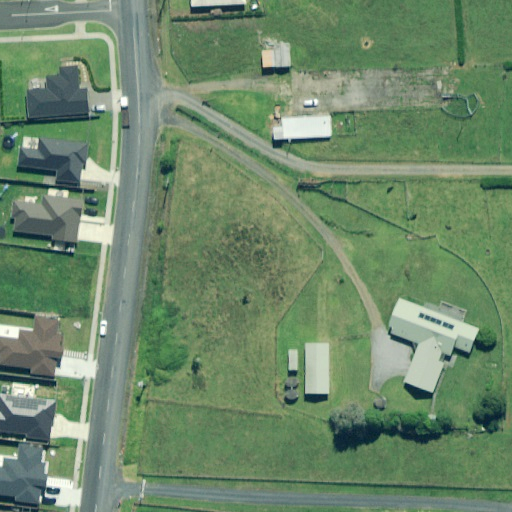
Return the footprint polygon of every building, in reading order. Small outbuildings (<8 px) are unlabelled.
[(291,67),(291,47),(276,47),(276,51),(264,51),(264,67),(291,67)] [(26,93),(29,120),(89,114),(87,91),(79,92),(77,70),(63,71),(63,77),(46,78),(47,91),(26,93)] [(332,137),(331,117),(283,119),(284,128),(275,128),(276,140),(332,137)] [(88,145),(41,139),(39,151),(23,149),(21,167),(58,172),(57,181),(79,184),(82,162),(85,162),(88,145)] [(17,218),(16,231),(54,235),(54,239),(76,242),(81,201),(45,196),(44,205),(14,201),(12,217),(17,218)] [(480,329),(401,299),(389,332),(421,344),(407,382),(433,392),(444,363),(440,361),(443,353),(451,356),(455,347),(471,353),(480,329)] [(0,352),(1,352),(0,362),(0,363),(31,367),(30,374),(55,376),(57,358),(60,358),(64,321),(36,318),(34,332),(20,331),(19,341),(0,338),(0,352)] [(330,344),(307,344),(307,394),(330,394),(330,344)] [(299,350),(290,350),(290,370),(299,370),(299,350)] [(0,394),(0,431),(27,434),(27,438),(50,441),(55,401),(0,394)] [(0,495),(17,497),(16,501),(40,503),(45,463),(40,463),(42,446),(21,444),(19,460),(5,459),(4,469),(0,468),(0,495)]
